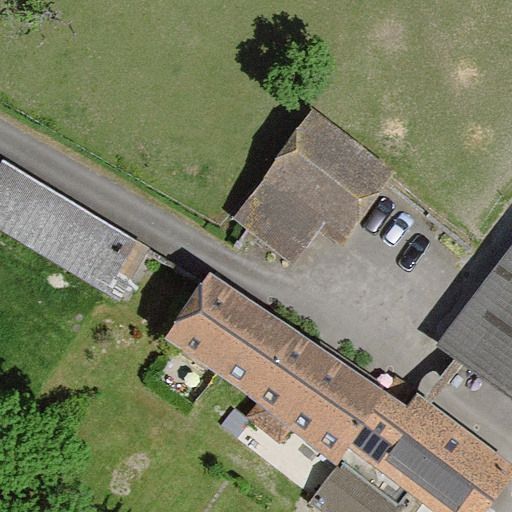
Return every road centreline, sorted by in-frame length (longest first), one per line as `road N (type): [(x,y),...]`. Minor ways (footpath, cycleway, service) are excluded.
road 1 (track): [(400,368),(0,133)]
road 2 (track): [(400,368),(511,224)]
road 3 (track): [(511,449),(400,368)]
